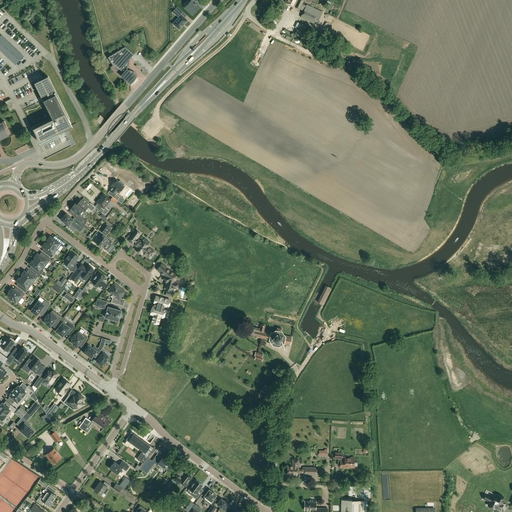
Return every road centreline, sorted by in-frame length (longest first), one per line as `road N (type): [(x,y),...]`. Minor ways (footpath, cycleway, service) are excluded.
road 1 (primary): [(50,192),(83,169),(242,0)]
road 2 (unclassified): [(102,132),(218,0)]
road 3 (residential): [(266,511),(132,405)]
road 4 (residential): [(111,391),(0,315)]
